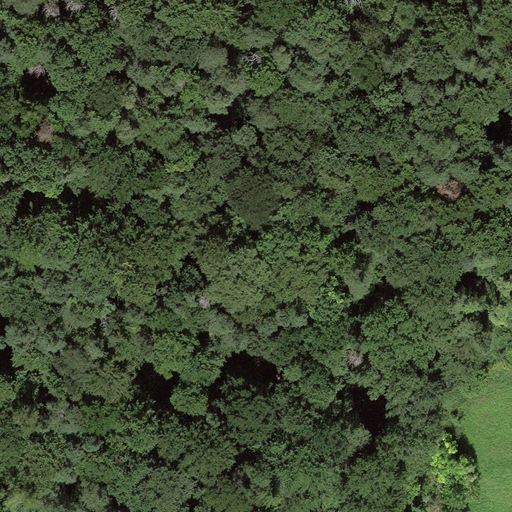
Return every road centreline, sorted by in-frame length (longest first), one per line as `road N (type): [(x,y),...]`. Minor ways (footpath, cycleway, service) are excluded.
road 1 (track): [(511,237),(487,247),(400,254),(53,160),(0,135)]
road 2 (track): [(0,451),(187,511)]
